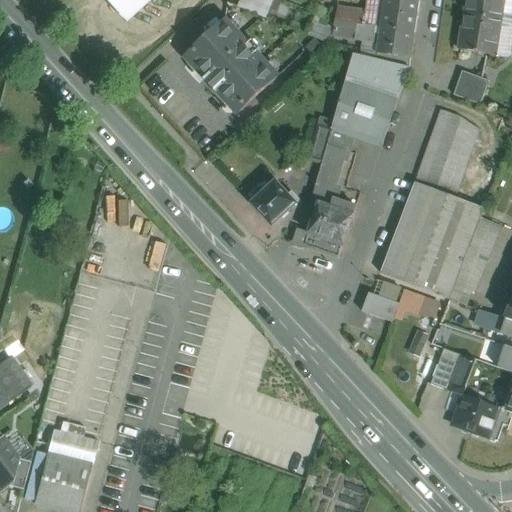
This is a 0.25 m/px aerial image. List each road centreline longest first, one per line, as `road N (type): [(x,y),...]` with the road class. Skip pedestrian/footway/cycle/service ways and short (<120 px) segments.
road 1 (primary): [(6,0),(313,341)]
road 2 (unclassified): [(416,86),(336,312),(313,341)]
road 3 (primary): [(313,341),(454,487)]
